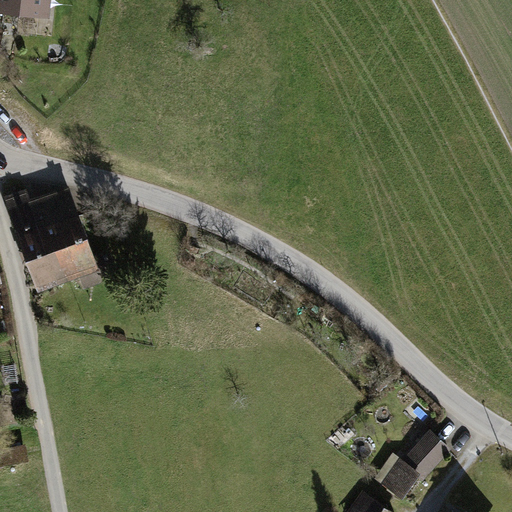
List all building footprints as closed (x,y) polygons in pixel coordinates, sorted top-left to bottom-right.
[(0,0),(0,11),(42,16),(43,0),(0,0)] [(30,203),(58,280),(93,267),(64,190),(30,203)] [(58,280),(30,203),(26,193),(7,199),(39,287),(58,280)] [(430,429),(403,460),(394,453),(374,479),(403,500),(419,479),(423,482),(453,449),(430,429)] [(25,445),(0,449),(0,467),(29,462),(25,445)] [(391,511),(363,491),(347,511),(391,511)]
